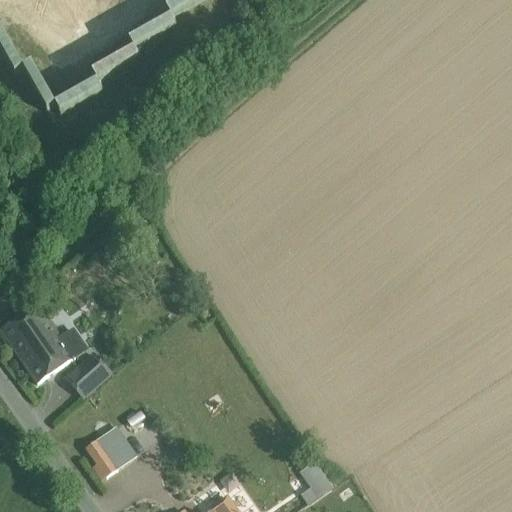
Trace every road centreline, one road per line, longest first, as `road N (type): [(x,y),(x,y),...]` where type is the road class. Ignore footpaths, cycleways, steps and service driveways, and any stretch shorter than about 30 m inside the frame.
road 1 (track): [(0,303),(359,0)]
road 2 (unclassified): [(0,373),(94,511)]
